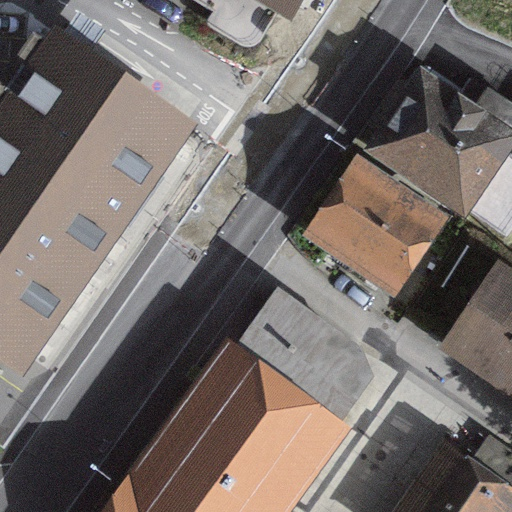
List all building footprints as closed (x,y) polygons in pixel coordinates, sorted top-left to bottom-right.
[(195,0),(218,13),(215,18),(249,38),(273,0),(287,0),(288,0),(195,0)] [(53,48),(33,34),(0,81),(0,357),(15,368),(185,123),(61,37),(53,48)] [(511,106),(493,95),(480,113),(459,99),(456,103),(422,81),(376,150),(468,212),(477,198),(511,222),(511,106)] [(361,172),(318,235),(389,284),(432,220),(361,172)] [(452,347),(511,387),(511,283),(501,275),(452,347)] [(359,350),(278,292),(118,511),(273,511),(370,378),(359,350)] [(511,511),(511,452),(489,436),(464,473),(446,460),(409,511),(511,511)]
